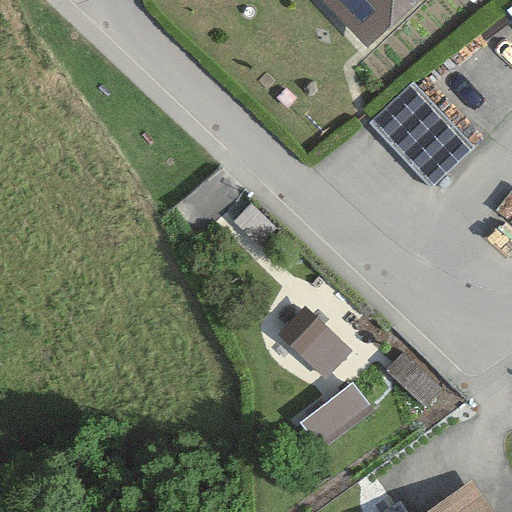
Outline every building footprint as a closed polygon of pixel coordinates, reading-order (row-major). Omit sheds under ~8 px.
[(408,0),(321,0),(364,43),(408,0)] [(469,147),(409,85),(368,125),(428,187),(469,147)] [(277,336),(318,379),(344,355),(302,312),(277,336)] [(299,423),(321,448),(367,407),(345,383),(299,423)] [(423,511),(488,511),(466,482),(423,511)]
